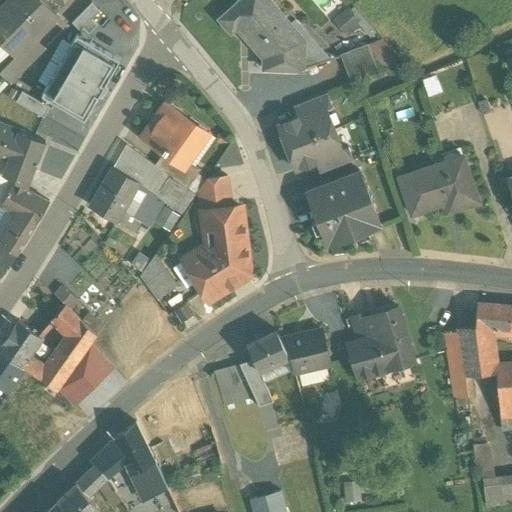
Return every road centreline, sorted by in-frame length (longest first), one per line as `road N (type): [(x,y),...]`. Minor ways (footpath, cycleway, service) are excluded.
road 1 (residential): [(296,286),(185,355),(12,511)]
road 2 (residential): [(0,303),(166,35)]
road 3 (residential): [(296,286),(242,127),(166,35)]
road 4 (residential): [(511,286),(394,272),(296,286)]
